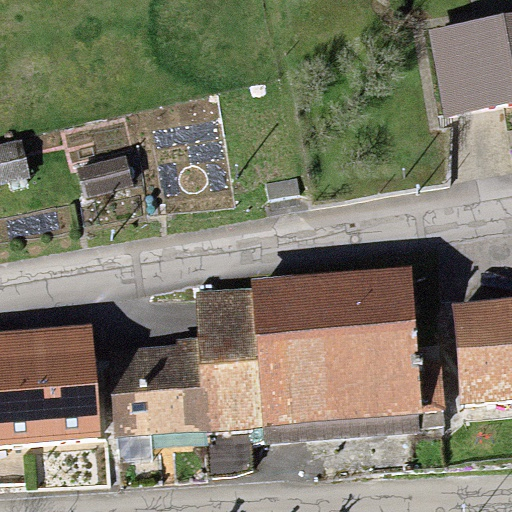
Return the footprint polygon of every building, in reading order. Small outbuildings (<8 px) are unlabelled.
[(511,38),(426,50),(436,131),(511,121),(511,38)] [(395,297),(190,307),(192,360),(197,447),(401,437),(395,297)] [(511,326),(447,328),(450,418),(511,416),(511,326)] [(83,343),(0,349),(0,460),(92,453),(83,343)] [(197,447),(192,360),(106,364),(110,451),(197,447)]
